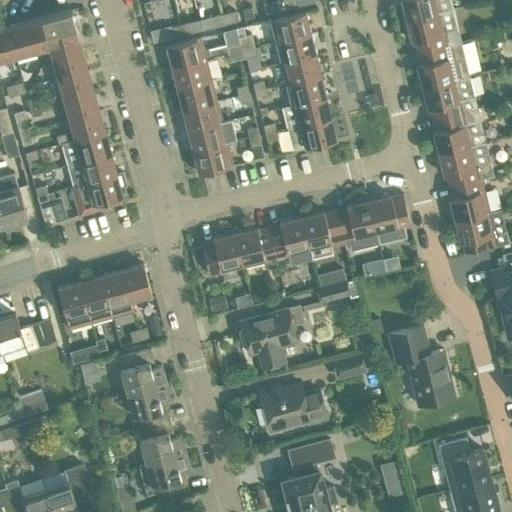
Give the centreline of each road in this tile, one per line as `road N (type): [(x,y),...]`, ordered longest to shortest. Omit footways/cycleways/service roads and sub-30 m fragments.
road 1 (residential): [(511,462),(473,317),(445,296),(409,163)]
road 2 (residential): [(233,511),(166,254),(167,222)]
road 3 (residential): [(167,222),(409,163)]
road 4 (residential): [(167,222),(113,0)]
road 5 (residential): [(0,278),(167,222)]
road 6 (residential): [(409,163),(367,0)]
